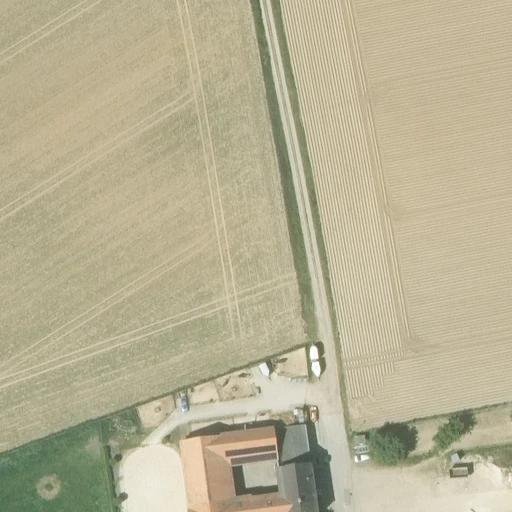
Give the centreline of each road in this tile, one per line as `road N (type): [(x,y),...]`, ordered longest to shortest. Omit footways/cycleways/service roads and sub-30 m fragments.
road 1 (track): [(264,0),(319,298),(341,511)]
road 2 (track): [(387,511),(511,500)]
